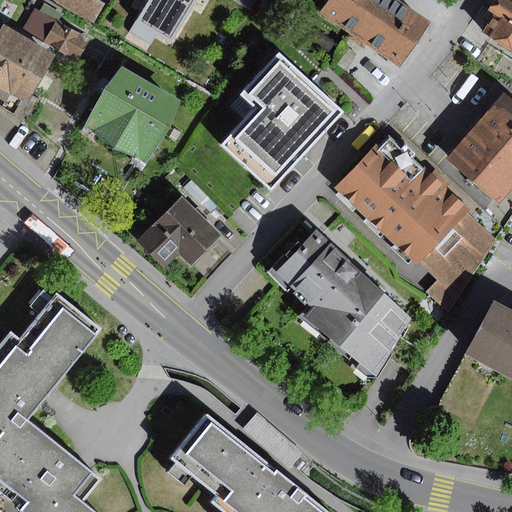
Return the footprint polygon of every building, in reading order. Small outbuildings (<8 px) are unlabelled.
[(56,0),(55,2),(93,24),(105,4),(97,0),(56,0)] [(149,0),(136,22),(158,35),(173,44),(199,0),(149,0)] [(400,68),(431,24),(396,0),(330,0),(321,13),(400,68)] [(511,51),(511,0),(494,0),(488,11),(494,14),(482,33),(511,51)] [(35,9),(24,29),(78,60),(89,40),(35,9)] [(158,35),(136,22),(126,39),(147,52),(158,35)] [(10,94),(30,105),(57,55),(4,26),(0,34),(0,97),(6,101),(10,94)] [(272,193),(345,114),(280,54),(242,96),(256,109),(224,145),(272,193)] [(121,67),(86,128),(148,163),(183,102),(121,67)] [(500,205),(511,190),(511,99),(505,93),(476,126),(447,159),(500,205)] [(345,116),(353,123),(363,112),(355,105),(345,116)] [(418,262),(467,211),(408,155),(388,135),(336,188),(415,265),(418,262)] [(178,256),(191,268),(223,236),(203,216),(183,196),(137,243),(165,269),(178,256)] [(496,241),(467,211),(418,262),(438,281),(426,292),(449,312),(496,241)] [(378,377),(412,320),(343,255),(317,232),(278,273),(315,306),(305,318),(378,377)] [(0,511),(1,511),(91,511),(81,503),(100,479),(77,461),(27,421),(47,396),(48,395),(101,329),(58,294),(21,340),(11,333),(0,346),(0,493),(2,495),(0,497),(0,511)] [(511,379),(511,313),(494,304),(466,355),(502,374),(511,379)] [(502,374),(466,355),(438,408),(474,427),(502,374)] [(243,430),(289,470),(304,453),(257,413),(243,430)] [(325,511),(229,435),(204,416),(171,457),(215,493),(209,500),(223,511),(325,511)]
